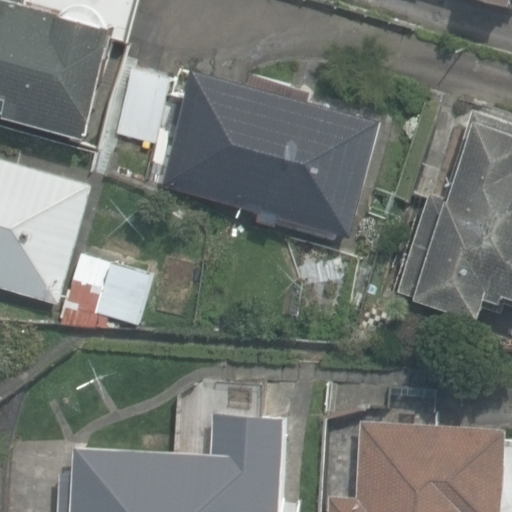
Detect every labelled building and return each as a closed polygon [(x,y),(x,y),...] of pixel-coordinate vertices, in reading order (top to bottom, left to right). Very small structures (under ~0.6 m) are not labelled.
[(0,0),(0,112),(95,136),(123,26),(32,3),(32,0),(0,0)] [(119,133),(160,143),(176,76),(136,66),(119,133)] [(285,214),(358,234),(390,118),(201,67),(169,183),(268,209),(265,218),(283,223),(285,214)] [(423,296),(511,325),(511,107),(486,99),(468,153),(458,150),(426,247),(438,251),(423,296)] [(0,281),(65,300),(98,183),(0,154),(0,281)] [(67,324),(141,328),(159,271),(88,250),(67,324)] [(511,351),(498,351),(497,402),(511,401),(511,351)] [(287,511),(293,414),(218,410),(216,451),(81,444),(79,471),(66,471),(63,511),(287,511)] [(332,511),(511,511),(511,427),(366,419),(362,496),(334,494),(332,511)]
